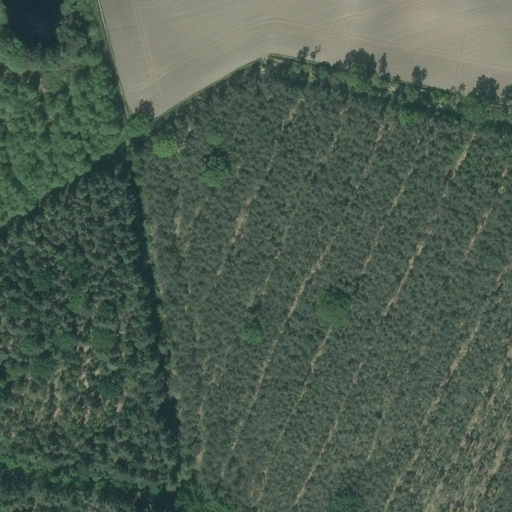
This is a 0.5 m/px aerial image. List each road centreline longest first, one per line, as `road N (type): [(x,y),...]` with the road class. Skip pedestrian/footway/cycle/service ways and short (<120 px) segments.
road 1 (track): [(131,149),(265,66),(511,119)]
road 2 (track): [(184,499),(0,464)]
road 3 (track): [(0,227),(131,149)]
